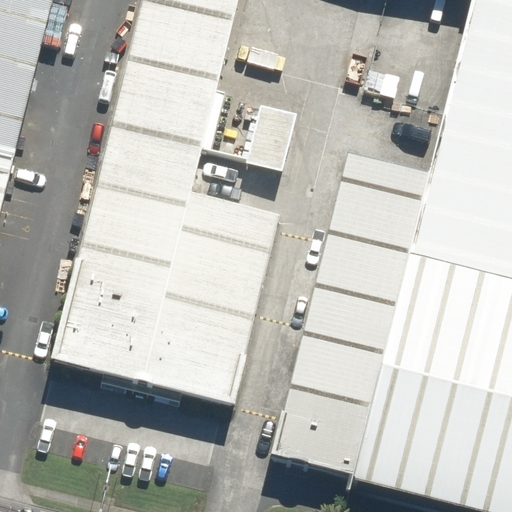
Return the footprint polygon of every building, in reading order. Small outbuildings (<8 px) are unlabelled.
[(0,0),(0,190),(47,0),(0,0)] [(237,0),(137,0),(44,372),(228,418),(277,223),(187,200),(237,0)] [(511,0),(468,0),(420,180),(398,268),(511,295),(511,0)] [(295,120),(259,113),(246,174),(282,181),(295,120)] [(269,465),(344,484),(420,180),(345,162),(269,465)] [(511,511),(511,301),(400,273),(344,484),(341,496),(406,511),(511,511)]
